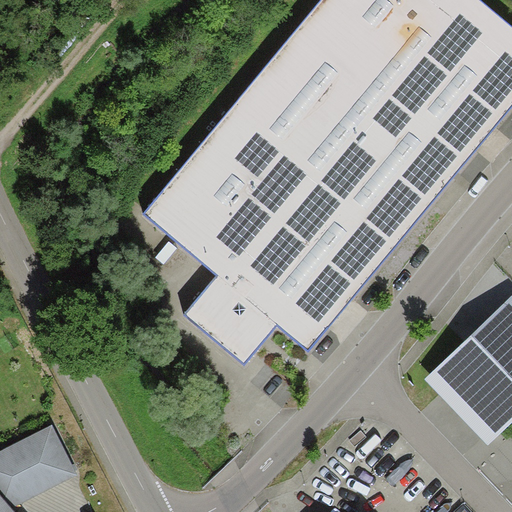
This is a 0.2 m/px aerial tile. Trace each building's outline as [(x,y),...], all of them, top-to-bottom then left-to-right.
[(214,267),(274,318),(304,343),(511,97),(511,23),(484,0),(313,0),(140,205),(214,267)] [(274,318),(214,267),(181,306),(241,357),(274,318)] [(511,298),(428,379),(489,443),(511,420),(511,298)] [(48,419),(0,441),(0,494),(5,499),(69,462),(48,419)] [(15,511),(5,499),(0,494),(0,511),(15,511)]
